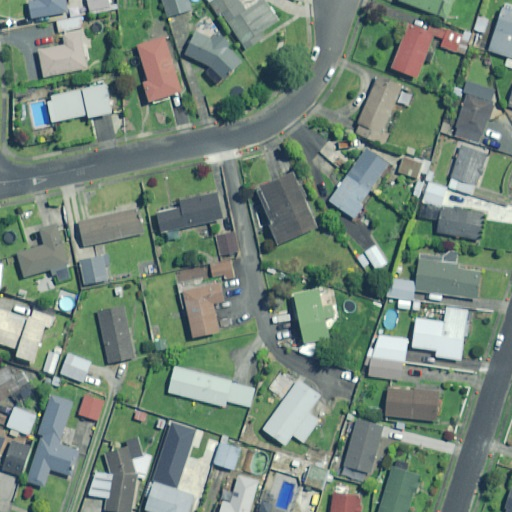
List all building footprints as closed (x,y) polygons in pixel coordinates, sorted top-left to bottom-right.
[(68,13),(66,0),(29,0),(32,19),(68,13)] [(113,9),(110,0),(87,0),(91,15),(113,9)] [(193,10),(189,0),(164,0),(170,17),(193,10)] [(209,0),(247,51),(265,38),(262,33),(280,20),(264,0),(262,0),(247,12),(238,0),(209,0)] [(454,0),(400,0),(400,1),(447,19),(454,0)] [(511,8),(504,6),(489,51),(511,58),(511,8)] [(83,28),(81,18),(58,22),(60,32),(83,28)] [(488,21),(478,18),(475,30),(484,33),(488,21)] [(443,39),(440,46),(463,55),(467,47),(448,40),(452,30),(430,21),(426,31),(410,24),(392,69),(418,79),(435,36),(443,39)] [(194,31),(187,55),(210,67),(206,72),(207,74),(218,86),(243,62),(225,39),(194,31)] [(89,69),(81,32),(60,37),(62,46),(39,51),(44,78),(89,69)] [(138,46),(151,104),(171,100),(170,95),(180,93),(168,39),(138,46)] [(414,92),(379,77),(355,133),(386,146),(390,136),(384,133),(397,101),(408,105),(414,92)] [(113,114),(107,85),(48,97),(53,123),(89,115),(89,118),(113,114)] [(495,102),(469,93),(454,134),(479,143),(495,102)] [(460,181),(457,190),(471,194),(474,185),(477,186),(488,152),(462,144),(451,178),(460,181)] [(389,167),(366,150),(329,201),(355,219),(363,208),(361,206),(389,167)] [(423,163),(405,158),(400,173),(418,179),(423,163)] [(316,229),(293,175),(262,188),(277,222),(271,225),(280,245),(316,229)] [(488,199),(428,186),(424,203),(443,207),(438,232),(479,241),(488,199)] [(222,220),(217,195),(181,203),(182,209),(160,214),(164,233),(222,220)] [(143,234),(138,210),(80,223),(85,247),(143,234)] [(17,252),(24,278),(56,269),(59,283),(73,279),(58,225),(41,230),(45,245),(17,252)] [(238,252),(234,234),(218,237),(222,256),(238,252)] [(388,264),(376,246),(365,253),(377,271),(388,264)] [(459,270),(459,265),(435,262),(435,255),(421,253),(416,292),(477,300),(480,273),(459,270)] [(108,281),(103,257),(81,262),(86,285),(108,281)] [(232,276),(229,263),(207,267),(210,281),(232,276)] [(415,283),(391,279),(388,297),(412,301),(415,283)] [(225,302),(222,285),(185,292),(193,338),(220,333),(214,304),(225,302)] [(300,352),(312,357),(321,341),(331,339),(327,319),(336,317),(330,287),(294,295),(304,343),(300,352)] [(378,304),(359,297),(352,317),(371,324),(378,304)] [(55,312),(36,306),(29,325),(10,319),(11,313),(0,309),(0,343),(20,350),(17,357),(34,363),(46,326),(50,328),(55,312)] [(135,359),(125,306),(99,311),(109,364),(135,359)] [(471,311),(446,306),(443,323),(418,318),(413,347),(438,351),(437,356),(461,361),(471,311)] [(402,381),(409,340),(379,336),(377,350),(369,349),(365,375),(402,381)] [(60,355),(50,352),(44,371),(54,374),(60,355)] [(91,363),(69,354),(61,374),(83,383),(91,363)] [(18,367),(0,371),(0,401),(2,402),(9,397),(18,404),(35,393),(18,367)] [(255,388),(175,368),(169,392),(225,407),(226,401),(250,407),(255,388)] [(320,397),(282,370),(268,389),(285,400),(264,430),(286,445),(293,435),(304,442),(319,421),(309,413),(320,397)] [(439,394),(389,389),(387,417),(437,421),(439,394)] [(103,402),(85,396),(79,415),(97,421),(103,402)] [(36,416),(15,408),(8,427),(29,435),(36,416)] [(148,413),(135,409),(132,420),(145,424),(148,413)] [(384,426),(358,419),(343,476),(365,482),(368,472),(372,473),(384,426)] [(147,473),(139,438),(127,441),(128,449),(104,454),(109,474),(95,472),(91,496),(109,499),(107,511),(114,511),(131,511),(137,475),(147,473)] [(78,452),(42,439),(27,481),(45,488),(51,470),(70,477),(78,452)] [(30,448),(13,442),(3,471),(21,477),(30,448)] [(218,454),(215,464),(234,470),(241,450),(221,444),(218,454)] [(213,463),(216,453),(197,447),(187,476),(206,483),(213,463)] [(409,464),(396,460),(380,511),(408,511),(420,476),(407,472),(409,464)] [(329,471),(313,465),(306,484),(323,490),(329,471)] [(249,511),(258,482),(240,477),(232,504),(225,502),(221,511),(249,511)] [(189,511),(194,497),(155,483),(146,510),(150,511),(189,511)] [(349,488),(335,486),(331,511),(360,511),(362,497),(348,495),(349,488)]
